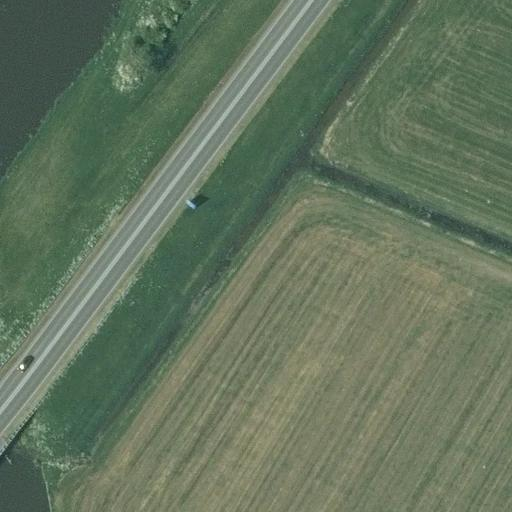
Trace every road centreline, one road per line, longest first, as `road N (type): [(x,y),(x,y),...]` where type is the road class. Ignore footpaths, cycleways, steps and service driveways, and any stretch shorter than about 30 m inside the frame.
road 1 (track): [(511,276),(340,200),(303,210),(279,231),(110,467),(89,511)]
road 2 (trunk): [(0,411),(309,0)]
